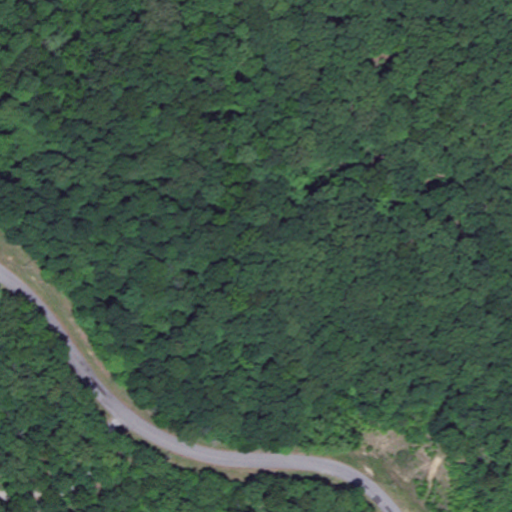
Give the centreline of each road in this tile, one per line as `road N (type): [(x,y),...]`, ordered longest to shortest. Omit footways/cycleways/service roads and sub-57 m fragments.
road 1 (residential): [(389,511),(330,468),(210,455),(145,429),(98,393),(41,314),(0,274)]
road 2 (residential): [(511,195),(127,0)]
